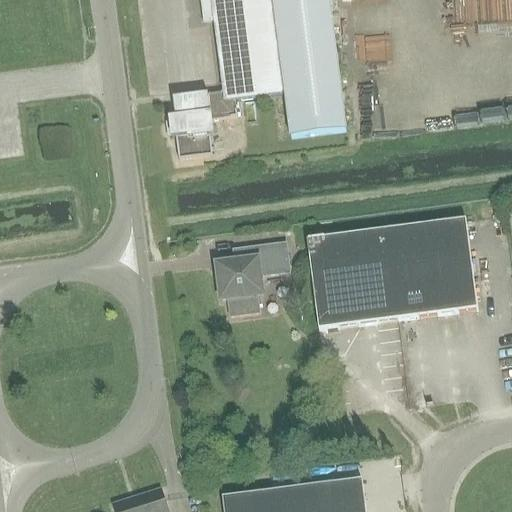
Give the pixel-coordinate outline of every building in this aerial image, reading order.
[(176,121),(170,122),(172,140),(176,140),(179,163),(213,158),(210,138),(208,138),(206,124),(237,120),(235,103),(285,97),(291,140),(346,133),(329,0),(210,0),(211,2),(204,3),(207,22),(213,21),(223,95),(173,101),(176,121)] [(466,223),(307,243),(319,333),(478,312),(466,223)] [(259,279),(290,275),(286,246),(242,252),(244,265),(218,268),(222,302),(228,301),(231,321),(260,317),(257,297),(262,297),(259,279)] [(365,511),(362,482),(223,500),(224,511),(365,511)] [(115,511),(167,511),(161,492),(114,507),(115,511)]
